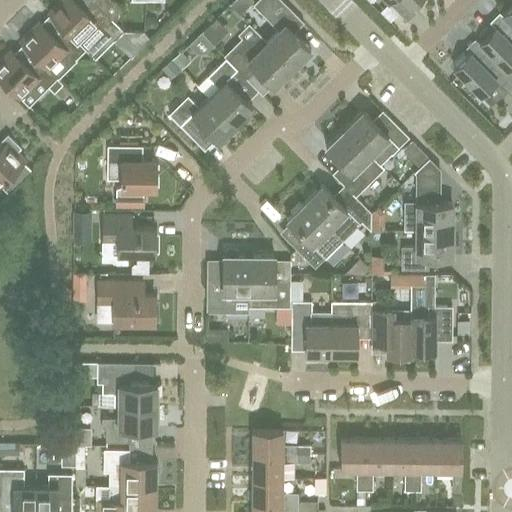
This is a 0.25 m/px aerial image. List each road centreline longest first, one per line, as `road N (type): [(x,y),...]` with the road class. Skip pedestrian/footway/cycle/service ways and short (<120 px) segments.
road 1 (residential): [(502,385),(501,179),(399,69)]
road 2 (residential): [(190,297),(196,206),(267,135),(308,116),(377,47)]
road 3 (residential): [(502,385),(297,383)]
road 4 (residential): [(193,511),(193,373)]
